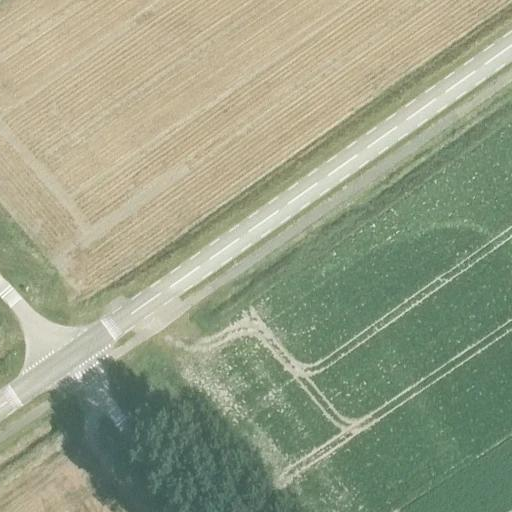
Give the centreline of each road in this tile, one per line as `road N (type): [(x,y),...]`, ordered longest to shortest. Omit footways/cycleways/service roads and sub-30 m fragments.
road 1 (secondary): [(511,46),(66,360)]
road 2 (track): [(66,360),(198,511)]
